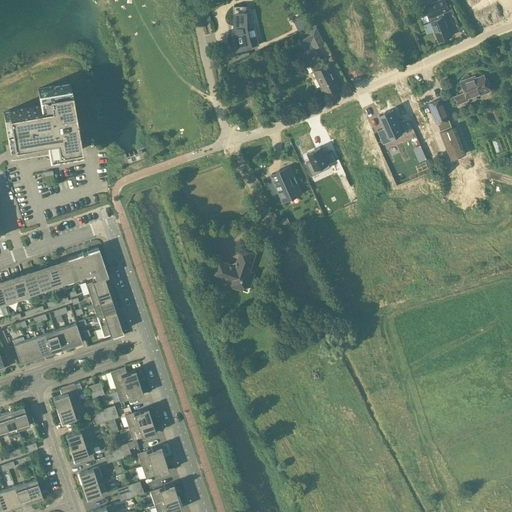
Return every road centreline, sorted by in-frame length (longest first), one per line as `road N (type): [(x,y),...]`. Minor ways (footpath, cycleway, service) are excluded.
road 1 (residential): [(229,142),(511,27)]
road 2 (residential): [(149,340),(110,224),(20,254)]
road 3 (residential): [(206,511),(149,340)]
road 4 (residential): [(229,142),(191,0)]
road 5 (residential): [(75,509),(34,388)]
road 6 (residential): [(34,388),(133,355),(149,340)]
road 7 (residential): [(149,340),(125,340),(28,372)]
